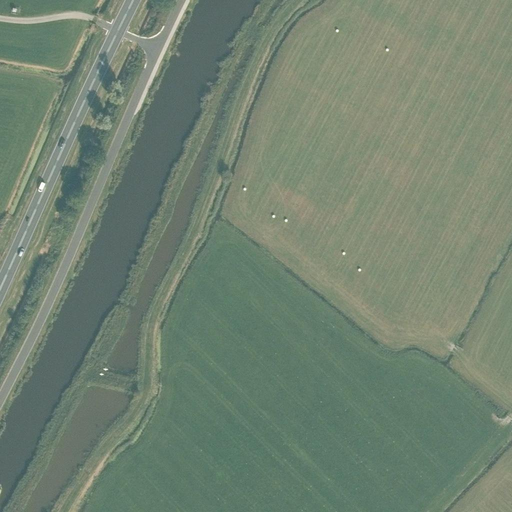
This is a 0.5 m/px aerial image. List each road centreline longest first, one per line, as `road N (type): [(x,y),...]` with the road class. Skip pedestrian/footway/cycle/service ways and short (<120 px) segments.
road 1 (track): [(66,511),(144,401),(156,308),(201,214),(264,44),(299,0)]
road 2 (unclassified): [(0,407),(157,50)]
road 3 (trunk): [(0,290),(116,30)]
